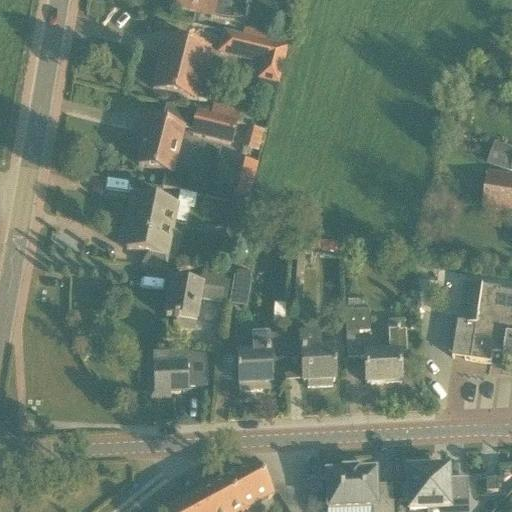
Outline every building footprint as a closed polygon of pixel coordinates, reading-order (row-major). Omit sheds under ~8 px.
[(175,0),(173,10),(212,20),(217,0),(229,0),(237,2),(237,0),(175,0)] [(255,91),(275,96),(277,89),(278,89),(288,51),(242,39),(242,37),(222,32),(216,55),(260,66),(255,82),(257,83),(255,91)] [(152,91),(195,102),(206,105),(208,94),(206,85),(200,84),(208,52),(170,42),(162,70),(158,69),(152,91)] [(210,116),(196,112),(190,137),(231,148),(237,125),(210,118),(210,116)] [(144,142),(138,168),(157,173),(165,175),(171,176),(172,173),(183,132),(164,127),(144,122),(139,141),(144,142)] [(244,149),(258,151),(261,133),(248,130),(244,149)] [(511,173),(511,149),(495,144),(488,167),(509,174),(509,173),(511,173)] [(232,199),(250,203),(258,165),(240,161),(232,199)] [(483,209),(511,213),(511,182),(509,182),(510,179),(489,175),(483,209)] [(160,190),(184,192),(186,178),(162,176),(160,190)] [(177,207),(131,197),(127,219),(132,220),(125,252),(144,256),(141,267),(164,272),(166,260),(174,223),(186,226),(189,211),(177,209),(177,207)] [(443,201),(439,226),(453,228),(457,203),(443,201)] [(338,249),(305,243),(298,242),(296,256),(294,255),(290,305),(301,305),(304,257),(335,262),(338,249)] [(229,308),(246,310),(251,282),(250,282),(252,272),(236,270),(235,276),(233,276),(232,284),(229,305),(229,308)] [(175,330),(193,333),(199,302),(221,306),(222,304),(229,305),(232,284),(223,283),(224,281),(202,277),(200,290),(191,288),(171,285),(165,320),(173,321),(173,323),(177,323),(175,330)] [(470,360),(470,363),(491,366),(491,365),(503,367),(503,364),(504,364),(504,360),(511,361),(511,295),(500,294),(501,292),(482,289),(464,286),(454,348),(460,349),(466,359),(470,360)] [(362,301),(347,302),(348,313),(363,312),(362,301)] [(286,307),(274,306),(273,327),(284,328),(286,307)] [(368,314),(345,315),(346,323),(345,323),(347,362),(361,361),(359,336),(369,335),(368,314)] [(400,385),(399,360),(401,359),(401,358),(407,357),(406,333),(403,333),(402,321),(387,322),(387,329),(387,334),(388,358),(364,359),(364,366),(365,386),(400,385)] [(285,362),(301,361),(302,385),(306,385),(307,390),(332,389),(332,384),(334,384),(333,371),(334,371),(334,366),(333,366),(332,353),(317,354),(317,336),(283,338),(285,362)] [(269,362),(285,362),(283,338),(250,340),(251,358),(237,358),(237,371),(236,371),(236,376),(237,376),(238,394),(270,392),(269,362)] [(172,366),(152,367),(154,396),(187,395),(187,390),(207,390),(205,360),(172,354),(172,366)] [(210,486),(224,511),(245,511),(273,497),(253,462),(210,486)] [(446,472),(406,473),(407,488),(405,488),(406,499),(407,499),(408,511),(466,511),(465,482),(464,482),(464,483),(447,484),(446,472)] [(325,477),(326,511),(348,511),(374,511),(390,511),(390,490),(375,491),(374,475),(357,475),(357,473),(342,474),(342,476),(325,477)] [(485,482),(485,495),(497,494),(497,482),(485,482)] [(167,511),(224,511),(210,486),(167,511)]
